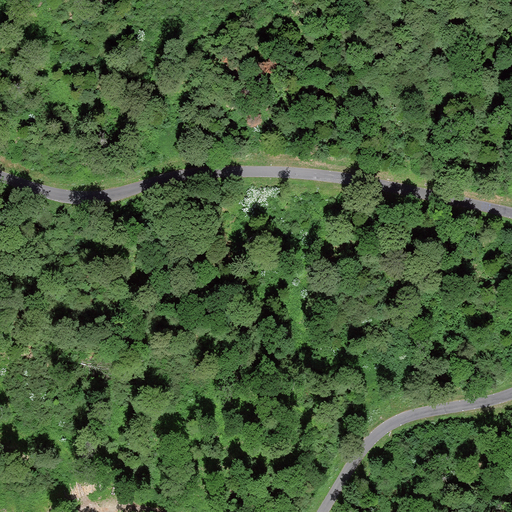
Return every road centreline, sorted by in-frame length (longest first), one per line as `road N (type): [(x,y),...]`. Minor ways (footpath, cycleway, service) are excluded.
road 1 (tertiary): [(511,213),(308,174),(217,170),(82,197),(0,175)]
road 2 (tertiary): [(323,511),(367,442),(393,421),(511,392)]
